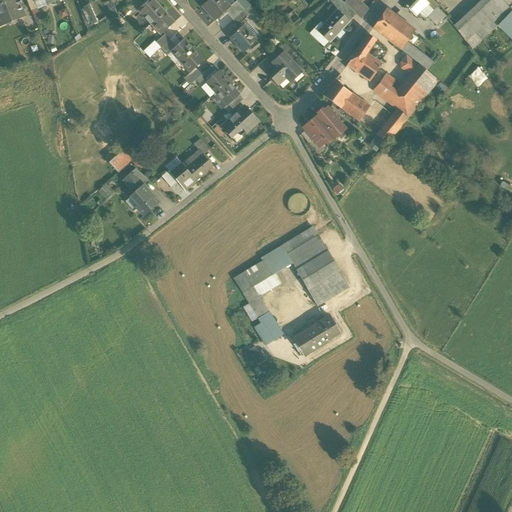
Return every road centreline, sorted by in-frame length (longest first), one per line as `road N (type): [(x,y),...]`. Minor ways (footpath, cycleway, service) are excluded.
road 1 (residential): [(286,122),(127,249),(0,315)]
road 2 (residential): [(410,341),(286,122)]
road 3 (unclassified): [(333,511),(410,341)]
road 4 (residential): [(286,122),(174,0)]
road 5 (residential): [(383,0),(286,122)]
